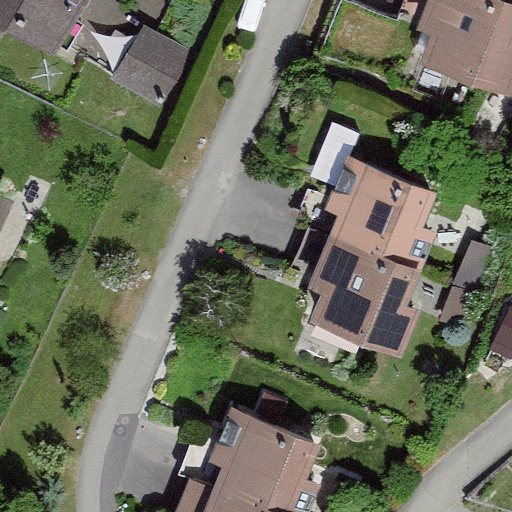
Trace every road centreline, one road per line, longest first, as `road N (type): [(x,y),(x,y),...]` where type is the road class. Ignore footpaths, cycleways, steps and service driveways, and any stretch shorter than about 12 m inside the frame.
road 1 (residential): [(274,0),(103,444),(97,511)]
road 2 (residential): [(414,511),(436,480),(511,423)]
